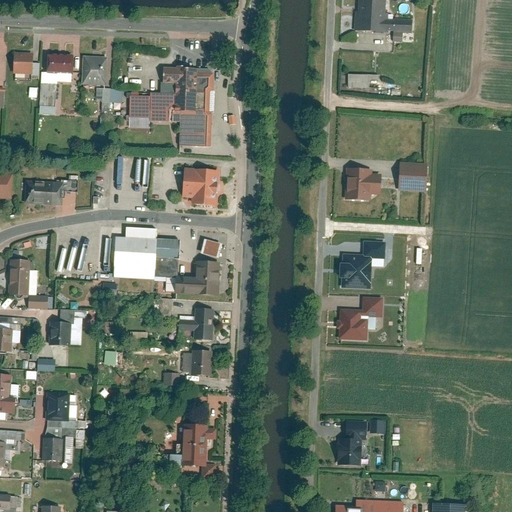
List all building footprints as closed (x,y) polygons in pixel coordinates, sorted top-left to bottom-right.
[(391,0),(362,0),(361,29),(389,31),(390,18),(391,0)] [(390,18),(389,31),(415,33),(416,19),(390,18)] [(15,73),(36,74),(37,53),(16,52),(15,73)] [(53,73),(78,74),(79,54),(54,53),(53,73)] [(84,84),(109,85),(111,57),(86,56),(84,84)] [(179,148),(210,149),(211,117),(207,113),(208,91),(212,89),(212,67),(178,66),(178,69),(164,69),(164,83),(177,83),(177,104),(170,111),(151,111),(152,96),(128,96),(127,122),(180,124),(179,148)] [(351,73),(350,86),(373,88),(373,74),(351,73)] [(57,108),(59,84),(43,83),(42,107),(57,108)] [(112,103),(113,89),(100,88),(100,102),(112,103)] [(402,162),(401,190),(430,191),(431,163),(402,162)] [(350,168),(348,199),(374,201),(375,194),(384,195),(385,174),(376,174),(376,169),(350,168)] [(221,171),(186,169),(184,199),(193,200),(193,207),(218,208),(221,171)] [(0,171),(0,197),(16,198),(17,172),(0,171)] [(28,181),(27,203),(67,204),(67,182),(28,181)] [(220,299),(221,263),(195,262),(195,277),(182,276),(183,241),(159,240),(159,231),(128,229),(128,239),(117,238),(116,267),(157,269),(157,276),(168,276),(168,293),(177,293),(177,296),(198,296),(198,298),(220,299)] [(224,245),(205,240),(201,255),(220,260),(224,245)] [(63,244),(60,271),(72,272),(75,245),(63,244)] [(345,256),(340,263),(339,289),(372,291),(373,268),(385,269),(386,245),(364,244),(363,257),(345,256)] [(13,259),(11,294),(32,295),(34,260),(13,259)] [(120,282),(105,281),(105,293),(120,294),(120,282)] [(32,295),(32,307),(51,308),(52,296),(32,295)] [(365,309),(365,315),(386,316),(386,297),(365,296),(365,309)] [(342,340),(371,341),(372,320),(364,319),(365,315),(365,309),(344,308),(343,320),(340,320),(339,328),(343,329),(342,340)] [(64,309),(63,322),(75,323),(78,323),(79,310),(64,309)] [(219,312),(197,310),(196,322),(179,321),(178,331),(194,332),(193,344),(217,345),(219,312)] [(0,317),(0,327),(16,329),(22,329),(23,318),(0,317)] [(52,322),(51,344),(73,345),(75,323),(63,322),(52,322)] [(0,349),(15,351),(16,329),(0,327),(0,349)] [(213,353),(193,352),(192,375),(165,374),(164,387),(179,388),(179,377),(212,378),(213,353)] [(40,358),(39,371),(58,372),(59,360),(40,358)] [(0,373),(0,410),(19,412),(20,396),(13,395),(15,375),(0,373)] [(50,391),(49,417),(51,417),(71,419),(73,393),(50,391)] [(71,419),(51,417),(50,437),(69,438),(78,439),(79,419),(71,419)] [(386,434),(386,420),(372,420),(371,433),(386,434)] [(350,421),(349,438),(365,438),(371,439),(371,422),(350,421)] [(167,455),(167,466),(203,467),(203,478),(217,479),(217,467),(209,467),(210,423),(184,422),(184,456),(167,455)] [(0,429),(0,441),(9,442),(23,442),(24,431),(0,429)] [(67,463),(69,438),(50,437),(47,437),(45,462),(67,463)] [(340,465),(364,466),(365,438),(349,438),(341,438),(340,465)] [(0,466),(8,467),(9,442),(0,441),(0,466)] [(378,491),(388,491),(388,481),(378,481),(378,491)] [(426,483),(394,482),(394,495),(425,496),(426,483)] [(0,496),(0,511),(1,511),(2,509),(14,510),(15,497),(0,496)] [(405,511),(406,501),(360,499),(359,506),(339,505),(338,511),(405,511)] [(438,502),(437,511),(471,511),(472,504),(438,502)]
